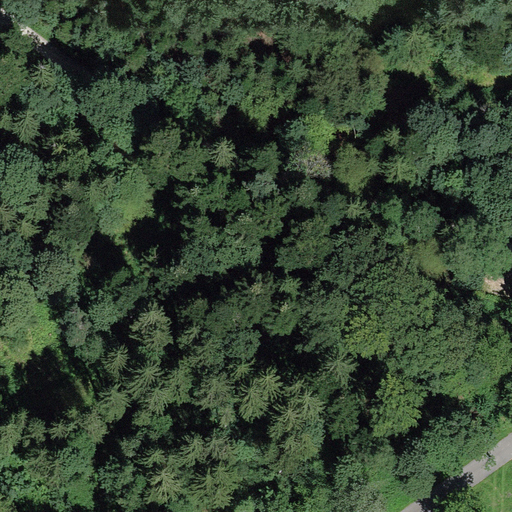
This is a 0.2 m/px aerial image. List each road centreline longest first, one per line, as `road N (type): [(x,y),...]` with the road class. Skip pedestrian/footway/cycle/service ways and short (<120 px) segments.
road 1 (track): [(0,8),(240,162),(511,246)]
road 2 (unclassified): [(511,440),(413,511)]
